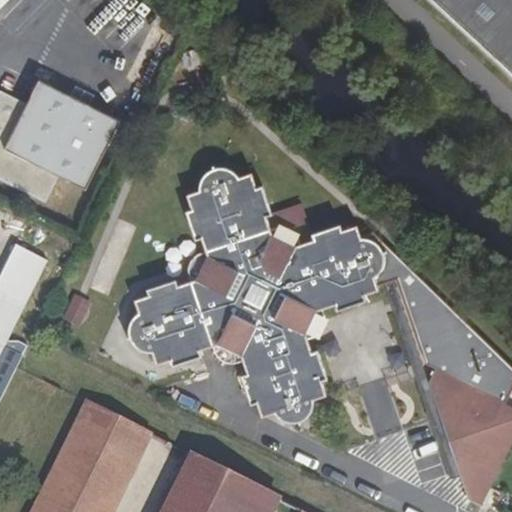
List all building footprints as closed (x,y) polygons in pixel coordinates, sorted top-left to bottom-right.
[(511,0),(432,0),(511,73),(511,0)] [(125,153),(137,129),(40,81),(28,105),(0,90),(0,180),(45,203),(59,177),(86,190),(109,145),(125,153)] [(511,368),(373,234),(360,239),(356,228),(341,233),(339,227),(311,237),(313,242),(300,247),(300,246),(298,240),(294,235),(289,232),(287,231),(282,230),(276,230),(271,232),(266,219),(272,217),(261,189),(256,190),(250,176),(238,180),(234,176),(229,172),(223,170),(218,170),(212,172),(206,175),(203,177),(200,182),(198,188),(198,194),(185,198),(191,212),(185,215),(195,243),(200,242),(205,254),(201,255),(196,258),(192,261),(189,266),(187,272),(188,278),(190,283),(177,288),(175,282),(146,293),(148,298),(133,303),(137,316),(134,319),(131,323),(128,329),(128,335),(129,340),(131,346),(135,350),(140,354),(146,356),(152,356),(155,369),(170,363),(172,370),(201,359),(199,354),(212,349),(212,353),(215,358),(219,362),(224,365),(229,367),(235,366),(241,364),(245,377),(240,379),(251,408),(256,406),(261,421),(274,416),(313,403),(326,398),(321,384),(327,382),(317,353),(312,355),(307,342),(303,330),(296,327),(303,313),(310,316),(322,313),(335,309),(337,314),(365,304),(364,298),(378,293),(377,289),(384,286),(393,283),(397,282),(426,367),(435,372),(505,407),(511,393),(511,368)] [(0,344),(5,347),(23,356),(28,347),(23,343),(17,341),(11,341),(8,342),(47,262),(16,246),(0,277),(0,344)] [(393,283),(384,286),(450,482),(460,479),(453,457),(444,431),(429,385),(393,283)] [(76,294),(65,320),(83,328),(95,302),(76,294)] [(296,327),(303,330),(307,342),(309,342),(315,339),(321,334),(323,330),(324,324),(324,319),(322,313),(310,316),(303,313),(296,327)] [(481,508),(511,445),(511,410),(505,407),(435,372),(429,385),(444,431),(456,437),(459,445),(453,457),(460,479),(469,502),(470,503),(481,508)] [(88,404),(33,511),(112,511),(151,435),(88,404)] [(444,431),(453,457),(459,445),(456,437),(444,431)] [(164,511),(272,511),(278,499),(193,456),(164,511)]
